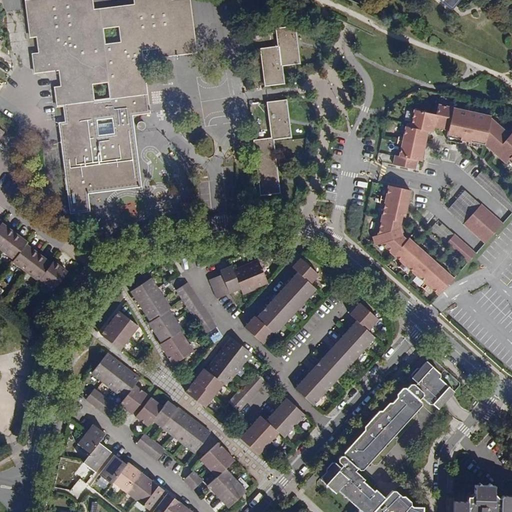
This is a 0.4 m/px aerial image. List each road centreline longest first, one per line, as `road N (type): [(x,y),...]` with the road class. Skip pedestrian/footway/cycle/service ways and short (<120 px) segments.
road 1 (residential): [(9,0),(24,87),(5,174),(112,262)]
road 2 (residential): [(32,493),(69,325),(82,295),(112,262)]
road 3 (residential): [(360,0),(338,47),(303,231)]
road 4 (residential): [(112,262),(170,239),(303,231)]
road 5 (residential): [(201,511),(76,404)]
road 6 (residential): [(303,231),(336,246),(428,327)]
road 7 (residential): [(439,511),(447,442),(498,387)]
road 8 (residential): [(428,327),(326,429)]
